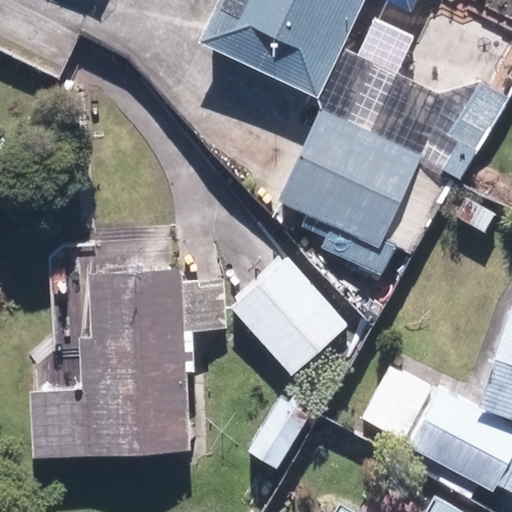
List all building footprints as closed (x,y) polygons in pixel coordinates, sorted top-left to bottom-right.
[(350,0),(216,0),(209,18),(317,69),(350,0)] [(418,143),(325,98),(284,181),(377,226),(418,143)] [(348,307),(293,249),(242,297),(298,355),(348,307)] [(198,426),(193,250),(106,253),(108,315),(85,316),(87,375),(38,376),(40,430),(198,426)] [(511,365),(501,396),(511,400),(511,365)] [(511,453),(511,406),(431,372),(426,381),(404,372),(388,407),(509,459),(511,453)] [(431,511),(385,511),(345,489),(331,511),(488,511),(445,488),(431,511)]
